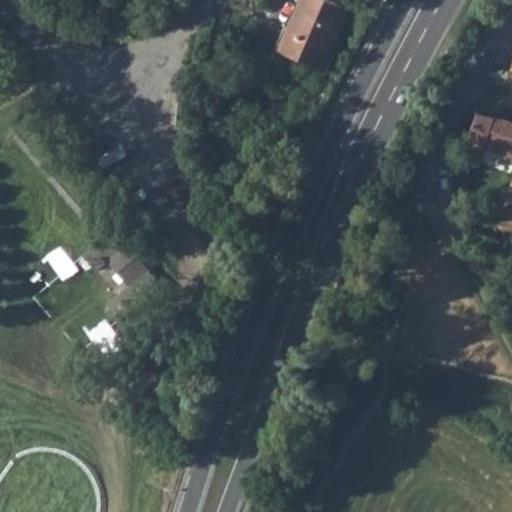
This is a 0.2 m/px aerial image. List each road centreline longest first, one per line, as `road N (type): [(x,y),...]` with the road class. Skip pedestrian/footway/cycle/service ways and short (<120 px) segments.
road 1 (tertiary): [(410,0),(347,107),(201,449),(183,511)]
road 2 (tertiary): [(231,511),(348,196),(448,0)]
road 3 (track): [(373,345),(435,152),(446,222),(511,354)]
road 4 (track): [(115,121),(229,269),(373,345)]
road 5 (residential): [(211,0),(115,121),(0,6)]
road 6 (residential): [(435,152),(472,69),(511,9)]
